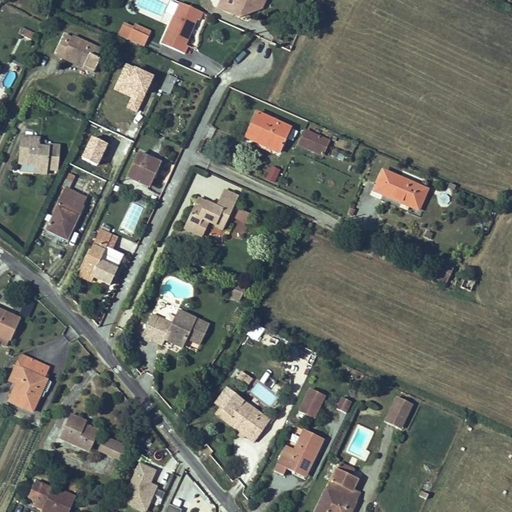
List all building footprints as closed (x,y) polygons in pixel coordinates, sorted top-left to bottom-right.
[(220,0),(217,9),(230,15),(237,13),(239,19),(249,15),(247,12),(257,8),(260,0),(220,0)] [(266,0),(260,0),(257,8),(247,12),(249,15),(262,10),(266,0)] [(199,20),(202,13),(180,3),(161,44),(184,54),(187,46),(184,45),(196,19),(199,20)] [(143,29),(134,25),(128,39),(144,46),(148,37),(141,34),(143,29)] [(19,34),(31,40),(33,35),(21,29),(19,34)] [(97,57),(100,50),(72,37),(71,39),(64,36),(55,54),(63,58),(64,55),(80,62),(81,60),(86,62),(83,68),(94,72),(100,58),(97,57)] [(80,62),(64,55),(63,58),(83,68),(86,62),(81,60),(80,62)] [(176,79),(168,75),(161,90),(170,94),(176,79)] [(278,153),(290,128),(257,113),(247,134),(257,138),(255,142),(278,153)] [(305,131),(299,145),(322,155),(328,141),(305,131)] [(257,138),(247,134),(245,138),(255,142),(257,138)] [(39,139),(21,137),(21,146),(29,146),(28,153),(20,152),(19,164),(36,165),(36,169),(46,170),(57,171),(59,146),(47,145),(47,148),(38,147),(39,139)] [(333,157),(342,162),(345,156),(335,151),(333,157)] [(128,177),(149,187),(159,163),(139,154),(128,177)] [(266,180),(274,183),(279,172),(272,168),(266,180)] [(418,210),(427,190),(383,171),(374,191),(401,203),(408,206),(418,210)] [(74,177),(69,174),(62,187),(65,189),(68,190),(74,177)] [(68,190),(65,189),(45,230),(55,235),(57,231),(60,233),(58,236),(67,240),(83,207),(82,206),(86,198),(68,190)] [(235,204),(238,196),(224,190),(220,197),(235,204)] [(198,198),(184,229),(196,235),(202,222),(208,224),(222,231),(235,204),(220,197),(216,206),(198,198)] [(238,207),(233,218),(245,223),(249,212),(238,207)] [(202,222),(196,235),(202,237),(208,224),(202,222)] [(117,238),(100,230),(80,272),(92,277),(109,285),(123,255),(112,250),(117,238)] [(440,275),(447,279),(451,270),(444,266),(440,275)] [(92,277),(80,272),(78,277),(90,282),(92,277)] [(475,281),(459,274),(454,285),(470,292),(475,281)] [(437,280),(445,284),(447,279),(440,275),(437,280)] [(231,289),(243,294),(246,287),(235,282),(231,289)] [(239,301),(243,294),(231,289),(228,296),(239,301)] [(208,325),(177,310),(171,324),(151,315),(141,336),(161,346),(164,340),(182,348),(186,339),(199,345),(208,325)] [(0,335),(9,339),(10,340),(19,319),(11,316),(10,318),(0,313),(0,335)] [(0,344),(5,347),(9,339),(0,335),(0,344)] [(49,368),(20,355),(9,381),(16,385),(9,402),(32,412),(40,395),(37,394),(39,389),(42,390),(46,380),(44,379),(49,368)] [(249,383),(252,379),(242,372),(236,381),(241,384),(244,379),(249,383)] [(246,388),(249,383),(244,379),(241,384),(246,388)] [(243,401),(226,388),(215,403),(220,407),(215,414),(239,431),(244,435),(253,442),(269,420),(259,413),(255,419),(239,406),(243,401)] [(325,396),(310,389),(300,411),(314,418),(325,396)] [(397,397),(386,421),(400,428),(412,404),(397,397)] [(336,409),(345,414),(351,402),(342,398),(336,409)] [(243,401),(239,406),(255,419),(259,413),(243,401)] [(86,422),(70,415),(60,438),(90,451),(97,434),(84,428),(85,425),(86,422)] [(84,428),(97,434),(99,431),(85,425),(84,428)] [(293,445),(300,428),(296,426),(288,443),(293,445)] [(306,463),(310,465),(323,439),(303,430),(294,450),(286,446),(274,471),(283,476),(286,469),(294,473),(296,469),(302,471),(306,463)] [(127,447),(104,437),(98,451),(121,461),(127,447)] [(296,469),(294,473),(304,478),(310,465),(306,463),(302,471),(296,469)] [(353,470),(339,464),(315,511),(350,511),(354,504),(341,497),(345,488),(352,491),(357,481),(350,477),(353,470)] [(137,468),(120,506),(133,511),(145,511),(154,491),(148,488),(153,475),(137,468)] [(64,494),(35,481),(28,497),(35,500),(38,494),(46,498),(41,510),(41,511),(43,511),(68,511),(75,498),(64,493),(64,494)] [(352,491),(345,488),(341,497),(354,504),(359,495),(352,491)] [(38,494),(35,500),(33,506),(41,510),(46,498),(38,494)]
